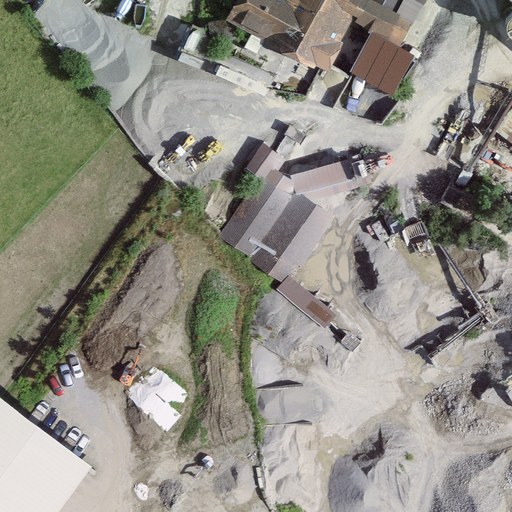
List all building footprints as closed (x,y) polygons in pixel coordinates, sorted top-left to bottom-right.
[(257,53),(269,31),(314,56),(344,0),(243,0),(236,14),(255,24),(244,45),(257,53)] [(414,0),(362,0),(356,13),(375,30),(397,42),(419,2),(414,0)] [(211,22),(213,39),(238,36),(236,19),(211,22)] [(176,56),(264,96),(274,75),(213,47),(203,26),(192,21),(176,56)] [(375,30),(355,66),(377,78),(397,42),(375,30)] [(511,136),(511,107),(498,127),(511,136)] [(286,278),(324,219),(260,177),(222,236),(286,278)] [(296,296),(312,312),(323,300),(308,285),(296,296)] [(0,511),(44,511),(79,464),(0,407),(0,511)]
